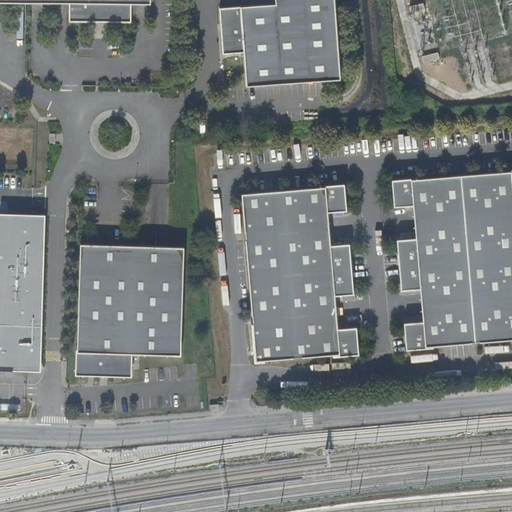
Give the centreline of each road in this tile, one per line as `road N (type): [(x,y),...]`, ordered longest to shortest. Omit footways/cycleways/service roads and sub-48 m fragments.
road 1 (tertiary): [(52,434),(511,399)]
road 2 (unclassified): [(52,434),(57,199),(61,177),(82,158)]
road 3 (unclassified): [(82,158),(111,175),(140,165),(152,139),(144,112),(120,98),(90,105),(75,132),(79,153)]
